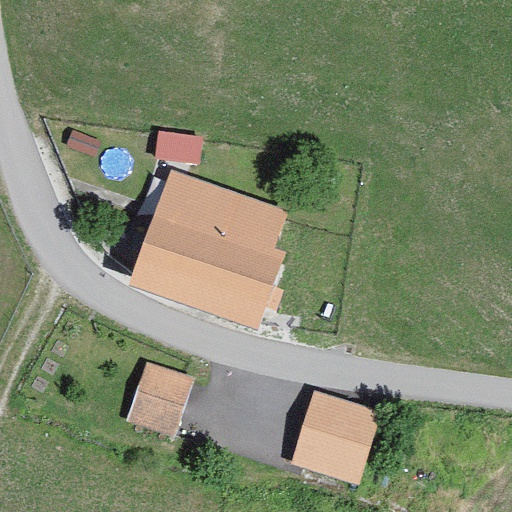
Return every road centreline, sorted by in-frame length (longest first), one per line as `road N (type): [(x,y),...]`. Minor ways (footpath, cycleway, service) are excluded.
road 1 (unclassified): [(511,393),(299,364),(111,303),(69,264),(34,208),(0,90)]
road 2 (track): [(0,388),(69,264)]
